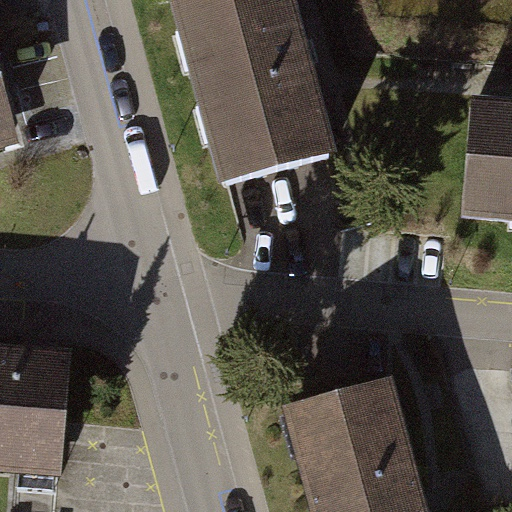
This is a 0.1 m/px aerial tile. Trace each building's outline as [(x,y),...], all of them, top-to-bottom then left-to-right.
[(156,0),(207,178),(331,144),(304,47),(290,0),(156,0)] [(0,60),(0,165),(24,158),(0,60)] [(511,123),(470,120),(460,228),(511,232),(511,123)] [(72,380),(0,372),(0,485),(61,492),(72,380)] [(419,511),(387,394),(283,423),(307,511),(419,511)]
